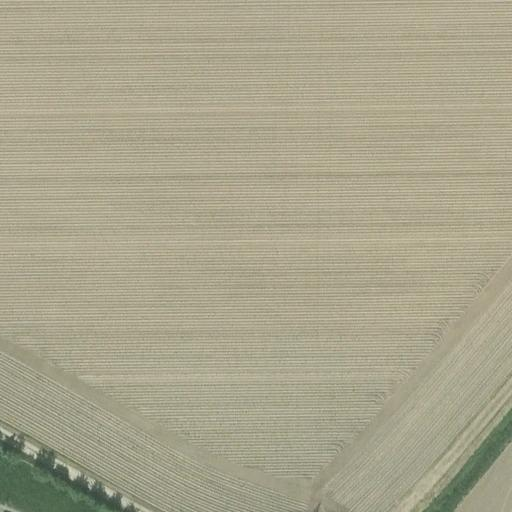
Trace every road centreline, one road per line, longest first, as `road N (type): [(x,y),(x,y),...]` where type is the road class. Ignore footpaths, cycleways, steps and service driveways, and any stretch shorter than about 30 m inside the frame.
road 1 (track): [(0,427),(141,511)]
road 2 (track): [(406,511),(511,386)]
